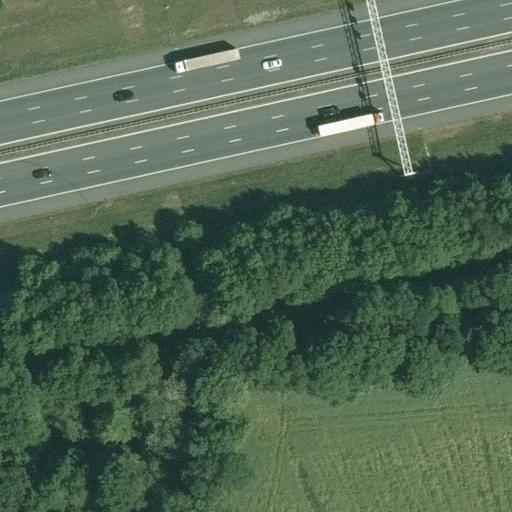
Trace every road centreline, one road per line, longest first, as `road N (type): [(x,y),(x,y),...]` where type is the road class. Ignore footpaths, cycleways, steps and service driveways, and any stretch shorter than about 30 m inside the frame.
road 1 (motorway): [(0,186),(511,72)]
road 2 (motorway): [(511,10),(0,123)]
